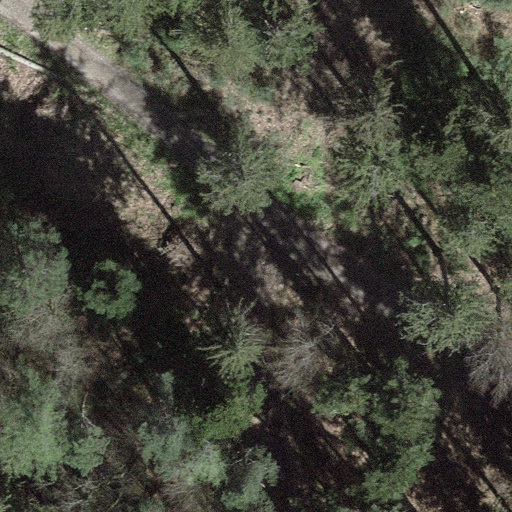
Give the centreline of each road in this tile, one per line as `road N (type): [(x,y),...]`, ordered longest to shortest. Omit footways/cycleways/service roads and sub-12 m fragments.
road 1 (track): [(244,220),(55,34),(0,6)]
road 2 (track): [(244,220),(267,290),(310,511)]
road 3 (track): [(511,346),(353,284),(244,220)]
